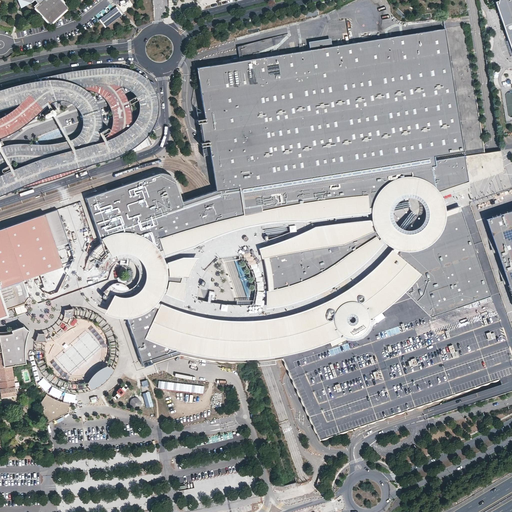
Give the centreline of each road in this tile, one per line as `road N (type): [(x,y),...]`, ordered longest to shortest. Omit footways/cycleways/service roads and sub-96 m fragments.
road 1 (unclassified): [(163,85),(161,146),(0,203)]
road 2 (tertiary): [(0,80),(102,59),(145,60)]
road 3 (secondary): [(511,423),(397,476),(377,476)]
road 4 (tertiary): [(141,41),(0,68)]
road 5 (secondary): [(387,499),(511,438)]
road 6 (tertiary): [(178,49),(194,28),(300,0)]
